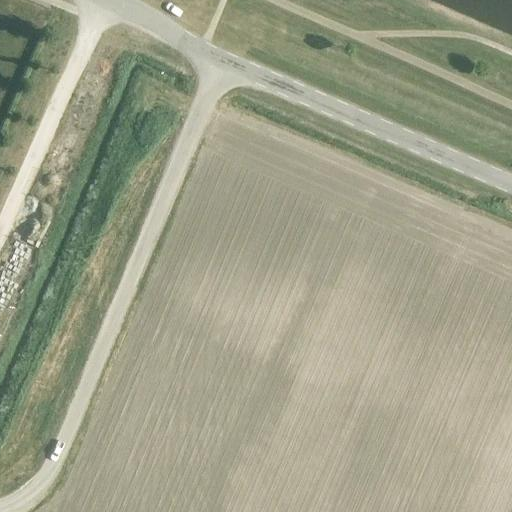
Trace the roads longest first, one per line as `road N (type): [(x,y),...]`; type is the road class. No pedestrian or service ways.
road 1 (unclassified): [(0,510),(13,509),(49,474),(223,57)]
road 2 (residential): [(511,184),(223,57)]
road 3 (residential): [(100,3),(0,240)]
road 4 (residential): [(223,57),(100,3)]
